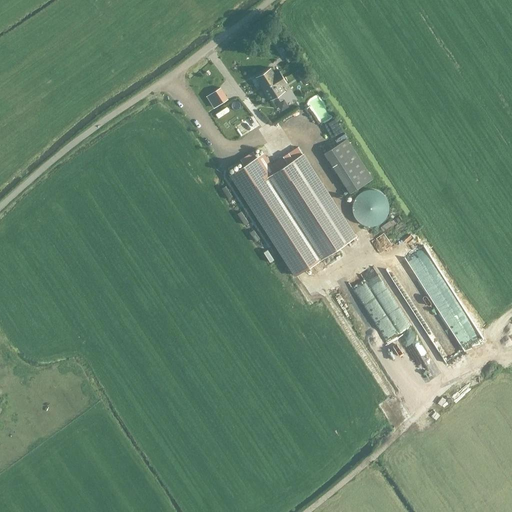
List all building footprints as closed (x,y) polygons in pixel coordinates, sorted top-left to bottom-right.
[(263,89),(283,77),(279,71),(274,74),(270,68),(256,78),(263,89)] [(309,81),(303,69),(297,71),(303,84),(309,81)] [(285,92),(281,86),(286,83),(283,77),(263,89),(270,101),(285,92)] [(228,99),(221,87),(207,96),(214,108),(228,99)] [(236,127),(242,137),(255,129),(248,119),(236,127)] [(373,180),(347,139),(324,153),(350,194),(373,180)] [(241,159),(244,164),(257,157),(254,151),(241,159)] [(356,237),(302,154),(276,172),(264,153),(231,174),(296,276),(356,237)] [(232,197),(226,186),(221,189),(228,199),(232,197)] [(373,226),(380,224),(386,218),(389,210),(388,202),(384,195),(377,191),(369,190),(362,192),(356,198),(353,205),(353,213),(358,220),(364,225),(373,226)] [(248,222),(241,212),(237,214),(244,225),(248,222)] [(260,239),(253,230),(249,233),(255,242),(260,239)] [(385,234),(373,241),(380,253),(392,246),(385,234)] [(273,248),(269,251),(274,259),(278,256),(273,248)] [(266,251),(264,253),(270,263),(274,260),(274,259),(269,251),(268,250),(266,251)] [(410,327),(377,266),(350,281),(370,318),(366,320),(379,344),(410,327)]
